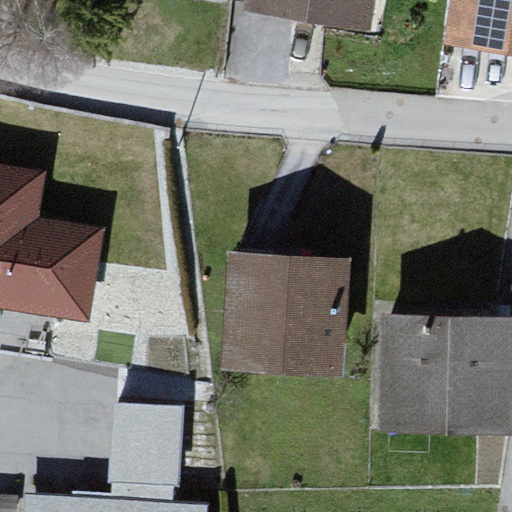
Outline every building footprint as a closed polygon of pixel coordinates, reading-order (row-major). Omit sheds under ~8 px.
[(371,0),(246,0),(244,13),(365,37),(371,0)] [(511,0),(454,0),(446,57),(511,68),(511,0)] [(47,184),(0,176),(0,314),(90,329),(104,238),(40,227),(47,184)] [(352,264),(229,259),(225,373),(348,377),(352,264)] [(511,309),(384,309),(383,427),(511,428),(511,309)] [(108,494),(25,489),(23,511),(215,511),(217,489),(173,487),(178,399),(113,395),(108,494)]
